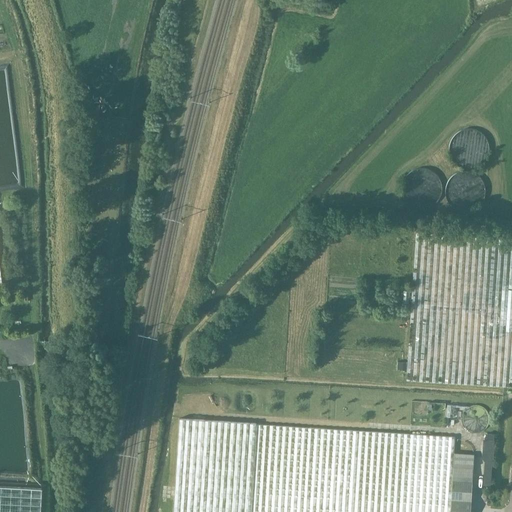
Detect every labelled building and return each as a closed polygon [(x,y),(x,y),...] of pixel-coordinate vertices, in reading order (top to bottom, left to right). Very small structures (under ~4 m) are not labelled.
[(487,147),(486,144),(485,140),(484,137),(482,134),(480,132),(477,130),(474,129),(470,128),(466,128),(463,129),(458,131),(456,133),(453,136),(451,138),(450,142),(449,146),(450,150),(450,153),(452,157),(454,159),(456,161),(459,163),(463,165),(467,166),(471,165),(474,165),(477,163),(481,161),(483,158),(485,155),(486,151),(487,147)] [(439,184),(438,180),(437,176),(435,174),(432,170),(429,168),(426,167),(422,166),(419,166),(413,167),(410,169),(407,172),(405,174),(403,177),(402,181),(402,184),(402,188),(403,191),(406,195),(408,197),(411,200),(415,202),(417,202),(420,202),(423,202),(426,202),(430,200),(433,197),(435,195),(437,191),(438,188),(439,184)] [(484,188),(484,187),(484,184),(483,181),(481,177),(478,174),(475,171),(473,170),(470,169),(466,169),(462,169),(459,170),(456,171),(452,174),(450,177),(448,180),(447,183),(447,187),(447,191),(448,195),(450,198),(452,200),(454,202),(457,204),(461,206),(464,206),(469,206),(471,205),(476,203),(478,201),(481,198),(483,195),(484,191),(484,188)] [(406,371),(406,380),(504,386),(511,386),(511,238),(468,236),(415,233),(412,280),(410,308),(407,362),(406,371)] [(340,325),(339,337),(347,337),(348,325),(340,325)] [(406,371),(407,362),(397,362),(397,370),(406,371)] [(470,431),(475,432),(480,431),(484,428),(487,424),(488,419),(487,414),(485,410),(481,407),(476,406),(471,407),(466,410),(464,414),(462,419),(463,424),(466,428),(470,431)] [(177,420),(171,511),(469,511),(472,481),(474,453),(454,452),(455,437),(256,425),(177,420)] [(482,439),(481,458),(484,462),(482,484),(490,485),(491,460),(492,459),(494,434),(486,433),(484,437),(484,439),(482,439)] [(0,511),(41,511),(42,489),(0,486),(0,511)]
